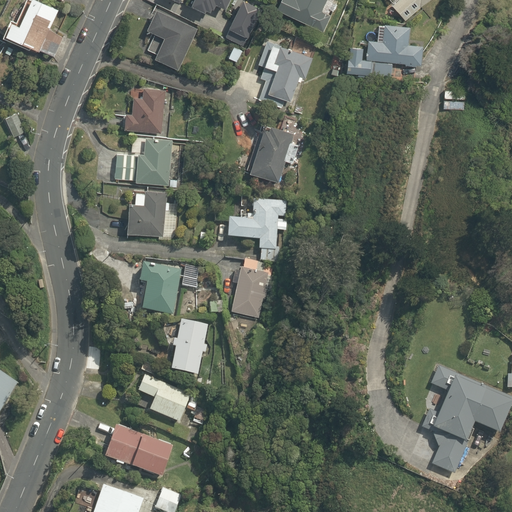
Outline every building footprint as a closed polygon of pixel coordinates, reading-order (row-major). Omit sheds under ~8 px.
[(56,8),(38,0),(26,0),(16,24),(7,20),(0,34),(52,58),(63,35),(47,27),(56,8)] [(326,0),(279,0),(274,11),(321,33),(329,15),(322,11),(326,0)] [(396,0),(390,6),(405,21),(427,0),(396,0)] [(154,9),(144,32),(151,36),(145,50),(156,55),(154,59),(176,69),(195,28),(154,9)] [(403,64),(403,66),(420,67),(421,42),(407,41),(408,26),(380,25),(380,40),(354,40),(353,46),(347,45),(346,74),(390,75),(391,66),(391,63),(403,64)] [(295,83),(300,85),(312,59),(270,41),(260,66),(272,72),(264,93),(287,103),(295,83)] [(232,47),(227,58),(237,63),(242,52),(232,47)] [(140,95),(131,94),(130,114),(124,114),(123,130),(159,132),(162,92),(141,91),(140,95)] [(389,98),(367,98),(367,106),(389,105),(389,98)] [(398,104),(379,113),(382,120),(401,112),(398,104)] [(15,111),(3,117),(14,137),(26,130),(15,111)] [(297,149),(287,146),(291,133),(260,124),(246,173),(276,181),(283,160),(293,163),(297,149)] [(181,147),(170,146),(170,138),(139,137),(132,146),(131,152),(98,151),(97,180),(134,182),(168,183),(179,184),(181,147)] [(164,201),(164,191),(129,189),(126,234),(175,237),(177,201),(164,201)] [(275,230),(285,231),(287,200),(238,198),(237,218),(226,218),(225,238),(257,239),(257,248),(274,249),(275,230)] [(244,259),(242,269),(236,268),(229,313),(258,318),(266,273),(258,272),(260,262),(244,259)] [(177,264),(177,267),(139,262),(136,281),(142,282),(138,312),(173,317),(178,287),(197,289),(200,267),(177,264)] [(177,319),(176,327),(168,326),(165,347),(172,348),(169,368),(196,373),(200,353),(203,353),(205,342),(202,341),(205,323),(177,319)] [(472,430),(475,424),(499,434),(511,405),(511,397),(439,367),(431,384),(446,391),(447,393),(439,412),(436,413),(429,410),(421,428),(436,434),(433,435),(438,447),(440,447),(432,465),(454,475),(474,431),(472,430)] [(0,409),(15,382),(0,374),(0,409)] [(176,423),(189,395),(140,374),(133,391),(151,399),(147,410),(176,423)] [(170,446),(112,426),(101,457),(159,477),(170,446)] [(99,486),(89,511),(137,511),(142,501),(99,486)] [(159,488),(152,507),(165,511),(175,511),(181,496),(159,488)]
